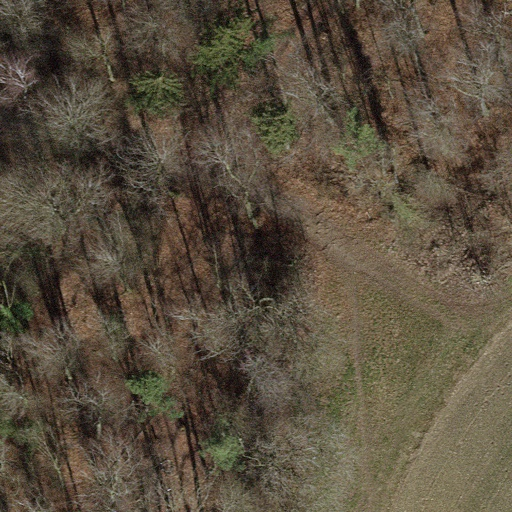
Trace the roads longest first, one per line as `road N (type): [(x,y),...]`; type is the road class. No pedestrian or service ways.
road 1 (track): [(487,310),(318,205),(0,109)]
road 2 (track): [(487,310),(415,420),(389,511)]
